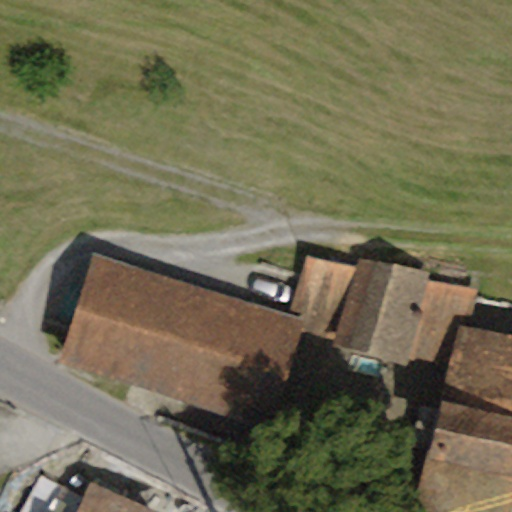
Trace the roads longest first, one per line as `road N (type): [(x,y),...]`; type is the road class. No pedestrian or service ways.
road 1 (track): [(0,358),(44,287),(92,251),(213,245),(294,222),(511,245)]
road 2 (tertiary): [(279,511),(0,369)]
road 3 (track): [(0,120),(294,222)]
